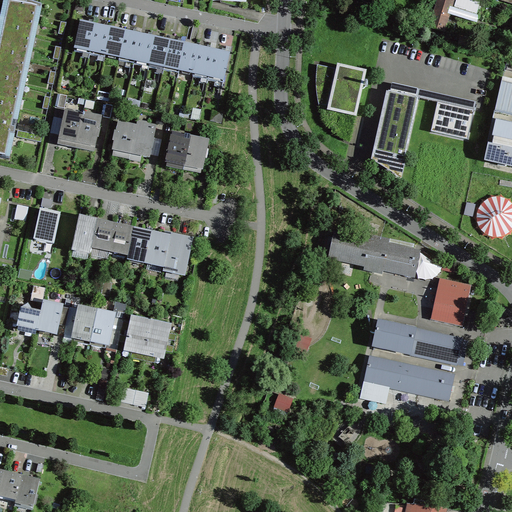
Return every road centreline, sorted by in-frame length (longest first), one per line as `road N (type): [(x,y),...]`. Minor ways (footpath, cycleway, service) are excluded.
road 1 (residential): [(511,294),(295,137),(282,105),(284,28)]
road 2 (residential): [(0,385),(156,419),(143,476),(0,441)]
road 3 (residential): [(0,171),(227,219)]
road 4 (residential): [(117,0),(284,28)]
